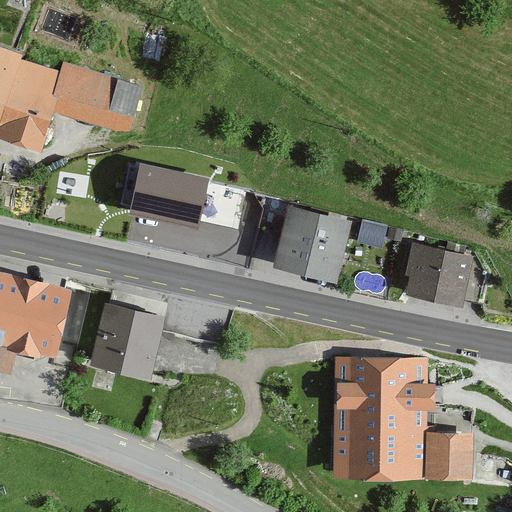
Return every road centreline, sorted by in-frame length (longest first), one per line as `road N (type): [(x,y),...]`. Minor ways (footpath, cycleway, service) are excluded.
road 1 (tertiary): [(0,238),(511,345)]
road 2 (track): [(422,328),(385,346),(292,349),(254,364),(250,424),(186,441),(162,465)]
road 3 (unclassified): [(249,511),(162,465),(0,412)]
